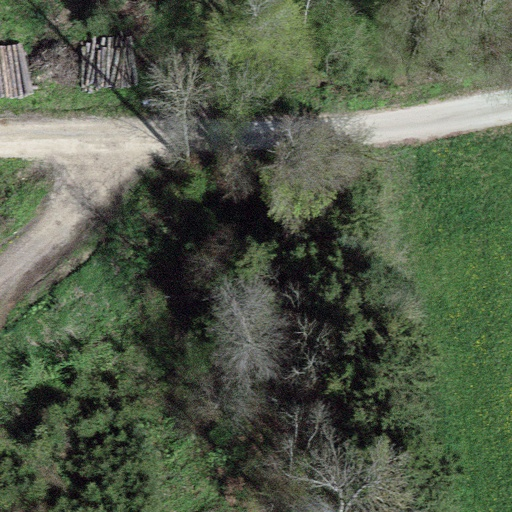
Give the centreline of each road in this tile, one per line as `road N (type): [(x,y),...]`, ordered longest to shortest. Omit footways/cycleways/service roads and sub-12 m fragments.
road 1 (track): [(337,118),(0,139)]
road 2 (unclassified): [(511,95),(337,118)]
road 3 (track): [(93,139),(68,212),(0,278)]
